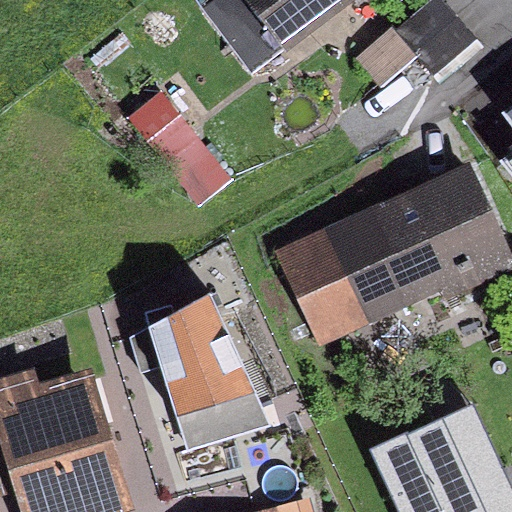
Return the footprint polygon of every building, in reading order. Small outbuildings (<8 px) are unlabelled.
[(250,0),(288,53),(364,0),(250,0)] [(429,0),(368,52),(392,80),(427,50),(445,71),(488,35),(458,0),(429,0)] [(180,88),(143,102),(162,152),(199,138),(180,88)] [(511,109),(499,118),(511,136),(511,109)] [(511,255),(479,171),(286,246),(326,349),(511,276),(511,255)] [(210,298),(148,332),(186,450),(271,425),(210,298)] [(47,377),(0,388),(0,394),(29,511),(134,511),(101,377),(51,389),(47,377)] [(315,511),(313,501),(272,511),(315,511)]
